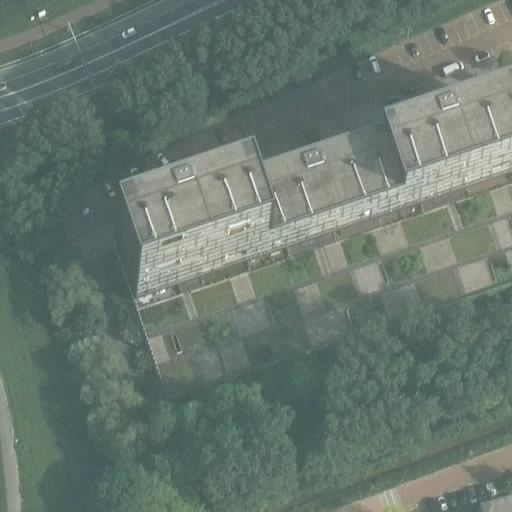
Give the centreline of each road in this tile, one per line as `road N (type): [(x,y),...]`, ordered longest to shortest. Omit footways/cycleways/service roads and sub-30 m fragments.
road 1 (residential): [(77,232),(167,182),(511,30)]
road 2 (primary): [(0,105),(192,21)]
road 3 (residential): [(511,458),(364,511)]
